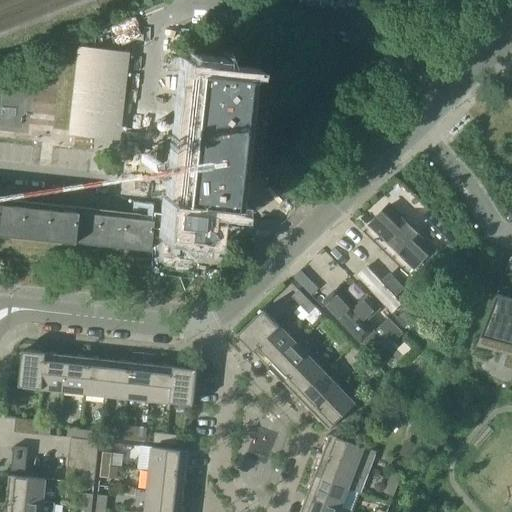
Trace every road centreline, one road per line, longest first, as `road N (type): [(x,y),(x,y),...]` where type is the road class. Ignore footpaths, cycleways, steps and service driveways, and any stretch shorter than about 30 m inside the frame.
road 1 (residential): [(199,329),(415,125)]
road 2 (residential): [(249,511),(218,475),(231,364),(199,329)]
road 3 (residential): [(0,315),(26,308),(199,329)]
road 4 (residential): [(415,125),(465,179),(496,232),(511,237)]
road 5 (residential): [(415,125),(511,31)]
